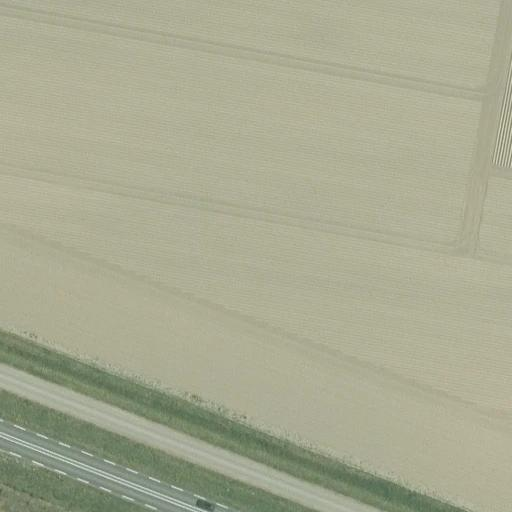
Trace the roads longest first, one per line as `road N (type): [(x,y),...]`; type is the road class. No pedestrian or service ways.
road 1 (unclassified): [(0,381),(334,511)]
road 2 (primary): [(0,436),(195,511)]
